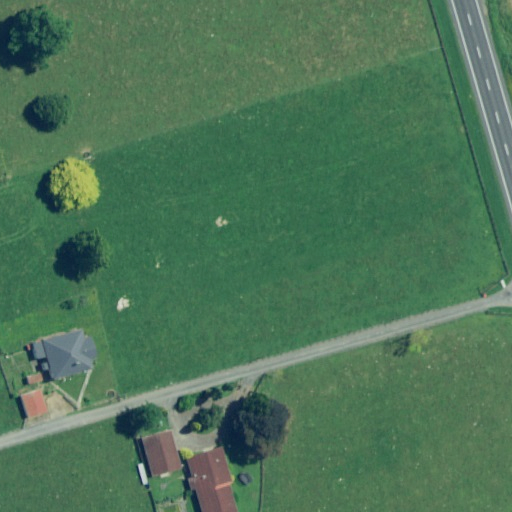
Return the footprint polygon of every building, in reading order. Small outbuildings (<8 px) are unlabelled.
[(35,360),(39,359),(43,373),(48,372),(51,381),(92,369),(90,360),(93,359),(87,339),(82,340),(79,330),(31,344),(35,360)] [(26,377),(29,386),(42,382),(39,373),(26,377)] [(46,412),(39,390),(20,396),(27,418),(46,412)] [(180,469),(169,435),(141,444),(152,477),(180,469)] [(189,492),(194,491),(200,511),(234,511),(227,484),(230,483),(220,449),(185,459),(190,478),(185,479),(189,492)]
